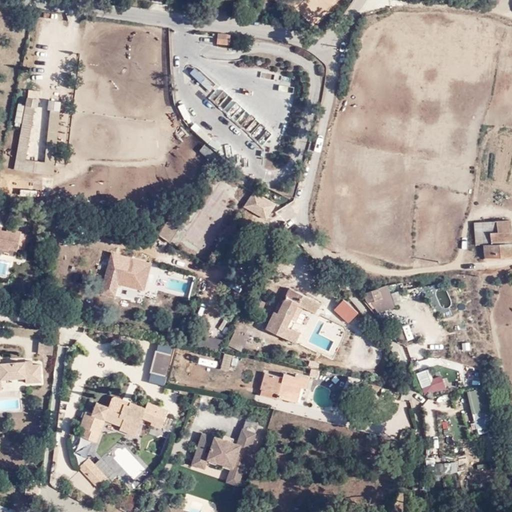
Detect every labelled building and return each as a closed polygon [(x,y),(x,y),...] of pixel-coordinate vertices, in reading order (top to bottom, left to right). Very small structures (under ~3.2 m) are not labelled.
[(231,14),(241,15),(243,3),(232,2),(231,14)] [(459,5),(441,5),(438,55),(455,56),(459,5)] [(482,7),(466,7),(462,67),(478,68),(482,7)] [(214,44),(227,46),(229,35),(215,34),(214,44)] [(190,74),(210,91),(216,84),(196,67),(190,74)] [(250,134),(261,124),(224,87),(213,98),(250,134)] [(290,103),(291,92),(277,90),(276,102),(290,103)] [(25,94),(23,102),(32,104),(35,104),(37,97),(25,94)] [(30,111),(22,109),(11,164),(50,172),(64,103),(54,100),(51,107),(55,108),(44,160),(22,155),(30,111)] [(32,104),(23,102),(22,109),(30,111),(32,104)] [(268,203),(258,197),(256,200),(251,197),(244,206),(261,217),(265,211),(263,209),(268,203)] [(511,242),(510,220),(483,222),(484,258),(511,254),(511,242)] [(157,237),(168,245),(179,230),(167,222),(157,237)] [(0,246),(7,248),(8,246),(16,247),(20,230),(7,227),(6,230),(0,228),(0,246)] [(111,254),(107,293),(117,295),(120,268),(128,269),(130,257),(111,254)] [(133,263),(126,287),(143,292),(150,267),(133,263)] [(276,314),(274,313),(265,330),(293,342),(298,331),(290,328),(293,323),(289,321),(296,305),(301,308),(313,313),(317,304),(288,289),(279,308),(276,314)] [(380,296),(379,289),(368,291),(370,299),(380,296)] [(333,309),(346,323),(356,314),(344,300),(333,309)] [(289,321),(293,323),(301,308),(296,305),(289,321)] [(229,345),(241,351),(248,338),(236,332),(229,345)] [(219,352),(223,339),(204,334),(201,346),(219,352)] [(53,355),(55,342),(41,339),(39,353),(53,355)] [(229,371),(234,355),(226,352),(220,368),(229,371)] [(154,380),(165,383),(171,360),(159,357),(154,380)] [(8,376),(8,380),(24,379),(24,384),(40,384),(39,366),(32,366),(24,366),(24,362),(0,362),(0,382),(0,383),(0,380),(0,376),(8,376)] [(430,368),(417,373),(427,396),(447,388),(442,374),(434,378),(430,368)] [(275,398),(286,401),(290,386),(298,388),(302,390),(305,380),(293,376),(292,379),(281,376),(281,379),(263,374),(258,390),(276,395),(275,398)] [(290,386),(286,401),(293,403),(298,388),(290,386)] [(471,390),(475,434),(491,432),(488,388),(471,390)] [(168,410),(159,406),(158,411),(146,406),(145,408),(114,395),(109,406),(97,402),(93,412),(85,410),(80,425),(83,427),(80,435),(91,440),(94,430),(98,432),(103,419),(105,412),(118,417),(119,415),(124,417),(121,425),(137,431),(142,418),(151,421),(150,424),(161,428),(168,410)] [(158,411),(159,406),(148,402),(146,406),(158,411)] [(103,419),(121,425),(124,417),(119,415),(118,417),(105,412),(103,419)] [(135,435),(137,431),(121,425),(120,429),(135,435)] [(231,468),(230,471),(240,475),(255,435),(241,430),(236,445),(231,444),(221,441),(212,439),(201,436),(193,459),(204,464),(206,459),(231,468)] [(104,479),(87,458),(78,467),(95,488),(104,479)] [(202,469),(204,464),(193,459),(190,465),(202,469)] [(442,474),(458,472),(457,461),(440,463),(442,474)] [(240,475),(230,471),(225,483),(236,487),(240,475)] [(24,498),(37,502),(39,484),(27,481),(24,498)] [(123,500),(120,508),(133,511),(135,504),(123,500)]
